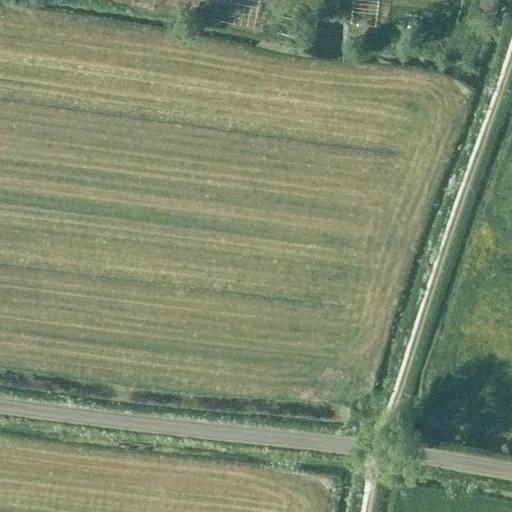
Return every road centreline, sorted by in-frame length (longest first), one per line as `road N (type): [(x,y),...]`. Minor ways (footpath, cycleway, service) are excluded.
road 1 (unclassified): [(0,407),(377,451)]
road 2 (unclassified): [(511,473),(377,451)]
